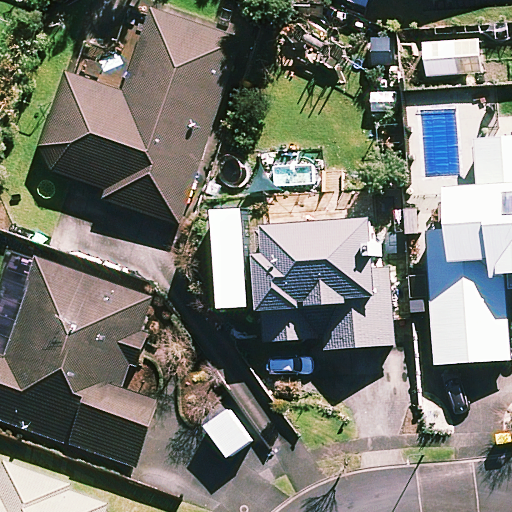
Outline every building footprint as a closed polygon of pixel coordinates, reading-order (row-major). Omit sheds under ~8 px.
[(244,48),(156,18),(128,101),(72,82),(41,172),(113,196),(110,206),(182,231),(244,48)] [(483,80),(482,47),(427,49),(428,81),(483,80)] [(511,146),(480,148),(483,197),(453,199),(456,238),(431,240),(440,373),(511,368),(511,341),(509,288),(511,288),(511,146)] [(381,288),(378,232),(262,239),(268,349),(328,346),(329,358),(400,354),(396,288),(381,288)] [(132,371),(139,374),(151,339),(144,336),(155,304),(43,266),(7,370),(0,367),(0,429),(137,477),(160,409),(123,396),(132,371)] [(97,511),(0,475),(0,511),(97,511)]
